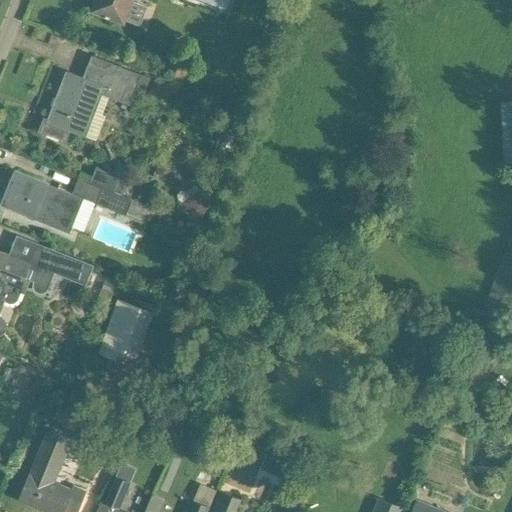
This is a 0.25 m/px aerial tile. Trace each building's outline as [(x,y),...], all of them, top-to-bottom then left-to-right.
[(97,0),(93,10),(112,17),(124,22),(125,20),(139,25),(146,5),(132,0),(97,0)] [(140,73),(111,62),(92,55),(84,78),(67,72),(67,73),(70,74),(61,97),(58,96),(49,120),(45,118),(40,130),(67,141),(71,130),(84,135),(100,93),(128,104),(140,73)] [(511,99),(501,100),(504,165),(511,164),(511,99)] [(91,180),(89,183),(104,188),(123,195),(124,192),(130,177),(109,169),(108,172),(96,167),(91,180)] [(1,204),(0,205),(70,233),(73,226),(84,198),(15,170),(14,171),(19,173),(6,206),(1,204)] [(104,188),(98,203),(148,224),(155,208),(123,195),(104,188)] [(197,189),(186,204),(201,215),(212,199),(197,189)] [(61,253),(54,272),(61,275),(86,285),(93,265),(61,253)] [(0,334),(1,334),(3,333),(4,331),(5,329),(6,327),(6,325),(6,323),(5,321),(4,319),(3,318),(1,316),(0,315),(0,314),(5,302),(10,304),(12,305),(14,305),(16,304),(18,303),(20,302),(21,301),(30,280),(36,262),(18,255),(15,263),(0,257),(0,334)] [(122,282),(118,290),(127,294),(131,286),(122,282)] [(116,300),(98,354),(134,366),(153,313),(116,300)] [(493,354),(472,346),(452,401),(472,409),(493,354)] [(335,382),(324,386),(330,405),(342,401),(335,382)] [(187,436),(198,444),(204,436),(193,428),(187,436)] [(70,511),(77,511),(84,496),(86,490),(74,485),(72,490),(53,482),(71,439),(49,430),(31,473),(20,499),(51,511),(63,511),(64,509),(70,511)] [(117,475),(105,501),(120,508),(132,482),(117,475)] [(206,511),(209,507),(216,490),(200,484),(188,511),(206,511)] [(295,511),(303,495),(283,487),(271,511),(295,511)] [(225,492),(217,511),(234,511),(240,498),(225,492)] [(381,498),(374,511),(402,511),(404,508),(381,498)] [(446,511),(416,500),(411,511),(446,511)]
